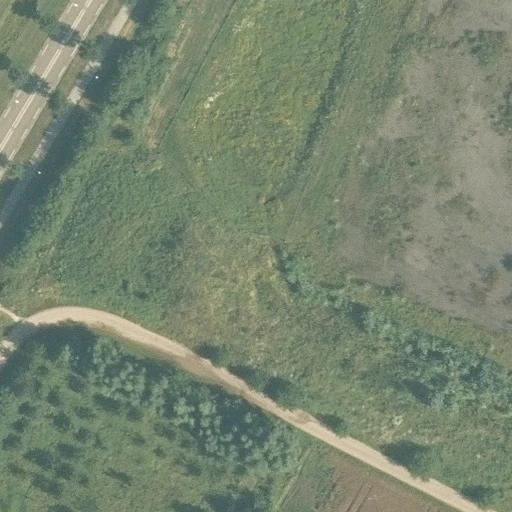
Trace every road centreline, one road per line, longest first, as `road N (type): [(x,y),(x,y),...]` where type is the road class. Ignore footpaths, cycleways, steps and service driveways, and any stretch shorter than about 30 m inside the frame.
road 1 (track): [(477,511),(84,317),(49,316),(27,326)]
road 2 (tertiary): [(0,144),(87,0)]
